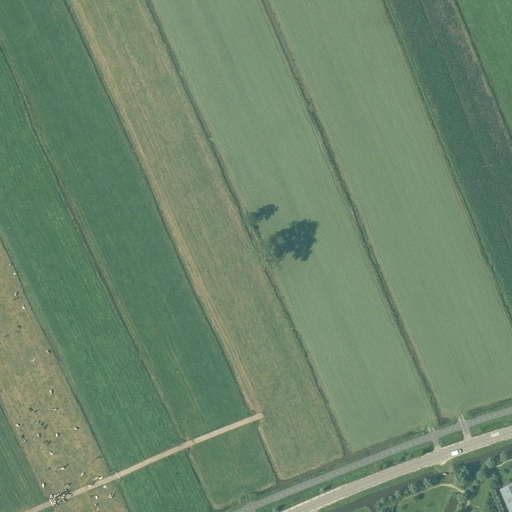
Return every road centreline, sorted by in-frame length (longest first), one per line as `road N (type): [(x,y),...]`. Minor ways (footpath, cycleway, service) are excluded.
road 1 (track): [(260,416),(31,511)]
road 2 (tertiary): [(297,511),(511,431)]
